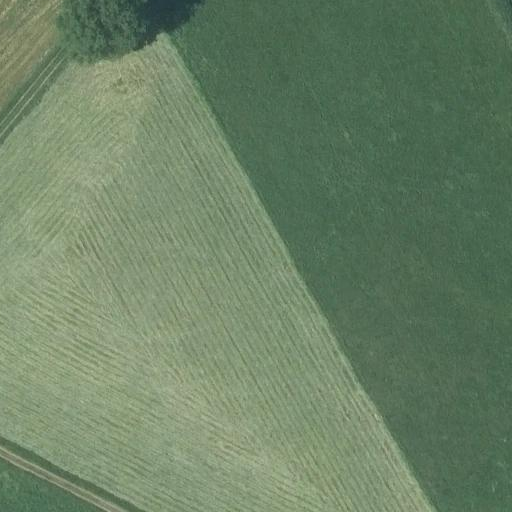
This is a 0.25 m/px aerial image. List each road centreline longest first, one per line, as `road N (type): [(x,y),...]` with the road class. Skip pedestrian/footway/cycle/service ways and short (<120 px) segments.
road 1 (track): [(120,0),(0,146)]
road 2 (track): [(0,449),(116,511)]
